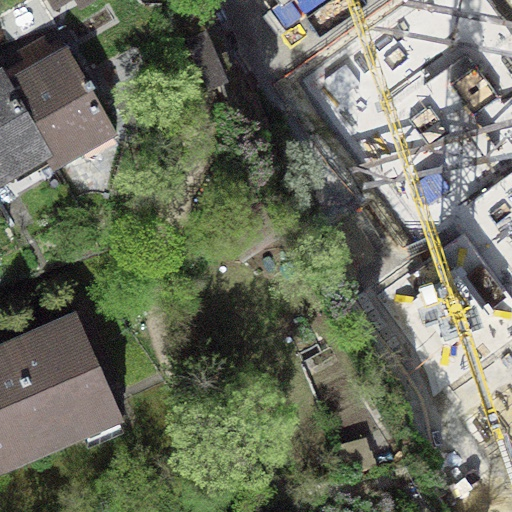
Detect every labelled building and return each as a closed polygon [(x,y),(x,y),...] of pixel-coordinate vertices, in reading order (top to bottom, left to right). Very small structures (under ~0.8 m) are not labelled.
[(511,37),(486,0),(409,0),(299,79),(409,235),(511,153),(511,37)] [(195,12),(164,25),(189,83),(218,71),(213,52),(195,12)] [(2,76),(52,164),(79,149),(78,147),(109,130),(111,134),(114,132),(91,92),(94,91),(90,83),(87,85),(69,54),(66,55),(59,44),(2,76)] [(0,179),(14,171),(13,169),(44,152),(51,165),(52,164),(2,76),(0,77),(0,179)] [(0,469),(119,418),(75,318),(39,333),(41,337),(0,354),(0,469)]
